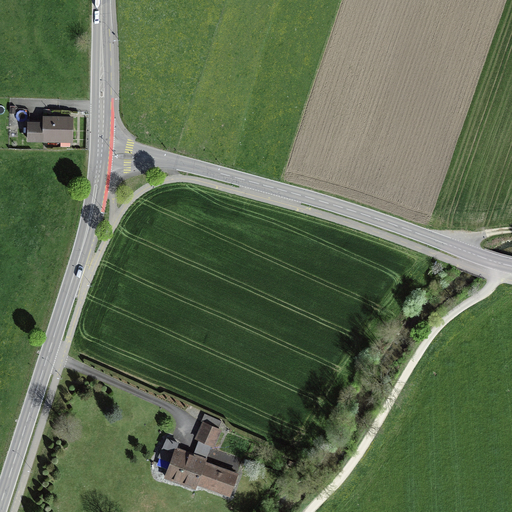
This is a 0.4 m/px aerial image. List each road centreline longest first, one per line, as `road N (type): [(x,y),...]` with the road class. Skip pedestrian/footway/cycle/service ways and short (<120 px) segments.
road 1 (tertiary): [(511,270),(324,204),(104,152)]
road 2 (track): [(309,511),(388,415),(442,326),(503,280)]
road 3 (secondary): [(104,152),(48,357)]
road 4 (residential): [(48,357),(177,411),(185,439)]
road 5 (secondary): [(104,0),(104,152)]
road 6 (secondary): [(48,357),(0,501)]
